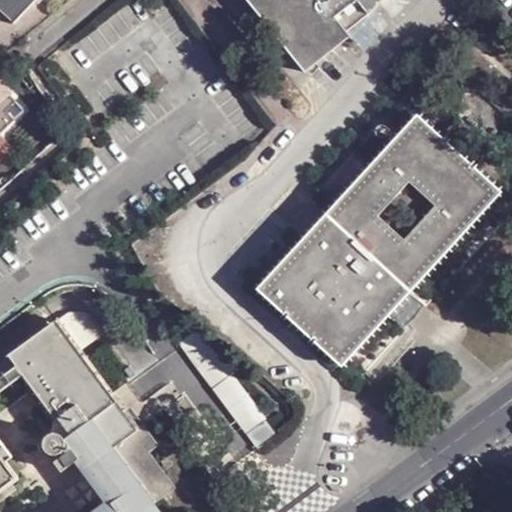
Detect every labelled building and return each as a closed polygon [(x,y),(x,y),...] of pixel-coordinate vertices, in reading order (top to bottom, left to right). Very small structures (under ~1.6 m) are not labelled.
[(34,0),(0,0),(0,12),(12,24),(34,0)] [(250,0),(304,66),(349,27),(345,24),(366,8),(359,0),(250,0)] [(359,0),(366,8),(372,2),(374,2),(375,0),(359,0)] [(0,86),(0,129),(11,120),(0,107),(0,98),(6,93),(0,86)] [(22,111),(6,93),(0,98),(0,107),(11,120),(22,111)] [(260,281),(416,109),(400,95),(245,267),(260,281)] [(409,287),(500,186),(416,109),(260,281),(344,358),(390,307),(409,287)] [(511,204),(511,197),(500,186),(409,287),(425,298),(511,204)] [(425,298),(409,287),(390,307),(404,323),(416,312),(425,298)] [(404,323),(390,307),(344,358),(359,373),(404,323)] [(131,463),(151,449),(154,447),(58,318),(9,353),(17,364),(0,376),(0,511),(166,511),(157,496),(131,463)] [(176,482),(151,449),(131,463),(157,496),(176,482)]
